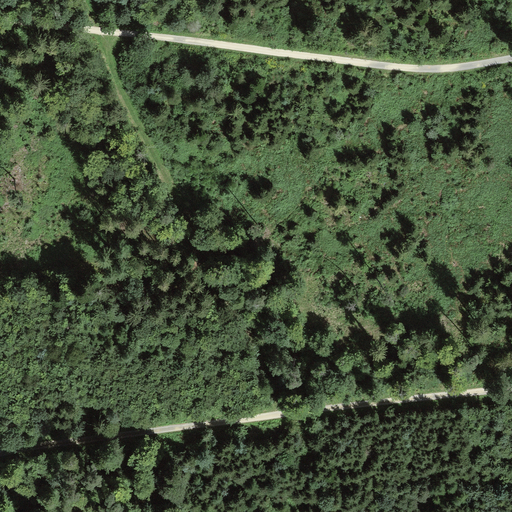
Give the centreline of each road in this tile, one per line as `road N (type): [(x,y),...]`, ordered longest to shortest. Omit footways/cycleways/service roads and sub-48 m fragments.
road 1 (track): [(0,451),(511,390)]
road 2 (track): [(0,20),(381,66),(511,58)]
